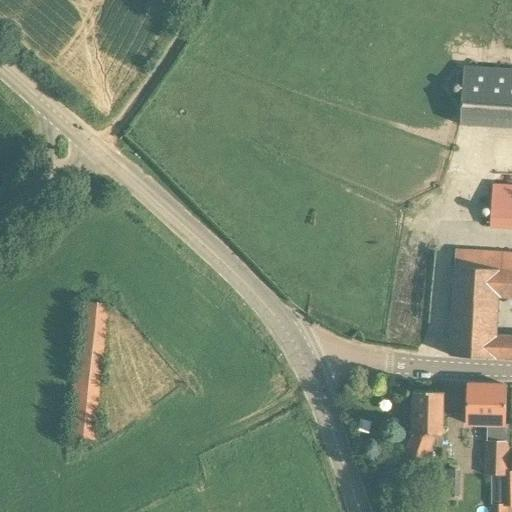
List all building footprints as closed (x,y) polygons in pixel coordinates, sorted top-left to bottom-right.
[(511,71),(462,69),(459,126),(511,129),(511,71)] [(511,231),(511,188),(493,188),(491,221),(485,221),(484,230),(511,231)] [(511,253),(455,251),(454,271),(511,274),(511,253)] [(450,356),(511,358),(511,341),(489,340),(491,295),(511,296),(511,274),(454,271),(450,356)] [(69,439),(92,441),(107,306),(84,303),(69,439)] [(467,426),(505,427),(506,387),(468,386),(467,426)] [(443,448),(444,437),(445,394),(416,393),(414,434),(405,460),(425,467),(433,448),(443,448)] [(484,475),(490,475),(508,476),(509,442),(485,441),(484,475)] [(511,511),(511,488),(508,488),(508,476),(490,475),(491,511),(511,511)]
